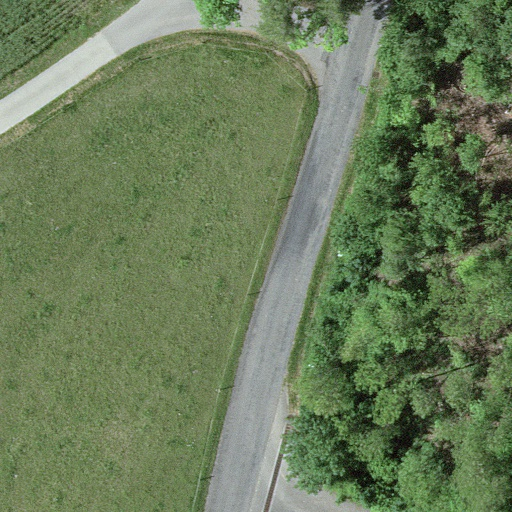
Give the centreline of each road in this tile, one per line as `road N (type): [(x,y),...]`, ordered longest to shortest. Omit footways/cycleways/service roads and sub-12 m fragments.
road 1 (tertiary): [(228,511),(348,77)]
road 2 (tertiary): [(156,12),(220,9),(281,19),(327,48),(348,77)]
road 3 (tertiary): [(0,117),(156,12)]
